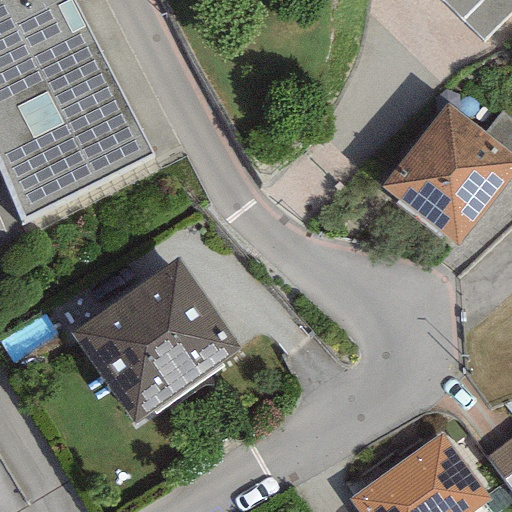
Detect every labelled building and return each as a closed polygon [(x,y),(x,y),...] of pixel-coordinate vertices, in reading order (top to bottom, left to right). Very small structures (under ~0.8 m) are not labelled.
[(70,0),(0,0),(0,164),(24,214),(94,180),(147,155),(70,0)] [(511,158),(445,108),(383,188),(460,248),(511,180),(511,158)] [(176,257),(64,337),(130,429),(243,349),(176,257)] [(511,434),(485,456),(511,491),(511,434)] [(439,435),(349,501),(357,511),(473,511),(488,502),(439,435)]
